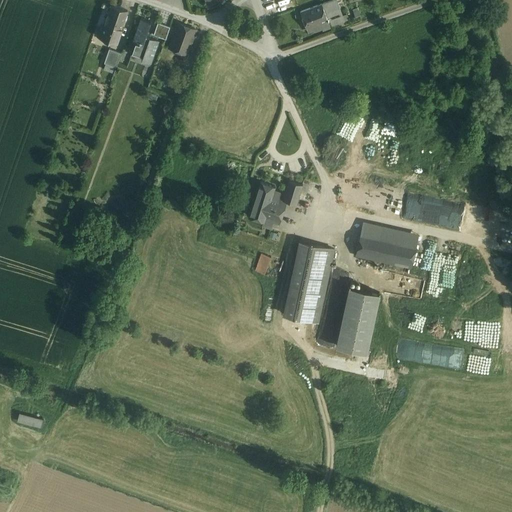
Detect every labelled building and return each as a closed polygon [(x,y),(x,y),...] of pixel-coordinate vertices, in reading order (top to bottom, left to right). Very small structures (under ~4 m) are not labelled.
[(322,3),(301,11),(307,28),(329,20),(326,12),(322,3)] [(128,9),(112,4),(106,22),(122,27),(128,9)] [(339,7),(326,12),(329,20),(342,15),(339,7)] [(159,38),(146,33),(151,20),(142,16),(134,38),(138,39),(137,41),(136,41),(132,51),(134,52),(134,51),(143,54),(142,58),(151,61),(159,38)] [(171,25),(158,21),(154,34),(166,38),(171,25)] [(122,27),(106,22),(102,32),(109,34),(108,38),(117,41),(122,27)] [(196,28),(178,22),(170,46),(188,52),(196,28)] [(122,52),(110,48),(105,62),(117,66),(122,52)] [(303,184),(289,179),(283,198),(275,222),(279,223),(287,200),(297,203),(303,184)] [(276,185),(261,180),(249,215),(264,220),(262,224),(272,227),(273,221),(275,222),(283,198),(279,196),(281,192),(274,190),(276,185)] [(340,201),(379,208),(382,192),(343,185),(340,201)] [(508,231),(508,222),(494,222),(494,231),(508,231)] [(417,241),(362,229),(356,255),(412,267),(417,241)] [(334,247),(300,240),(285,312),(319,319),(334,247)] [(271,255),(262,252),(256,269),(265,272),(271,255)] [(380,291),(350,284),(337,343),(367,350),(380,291)] [(18,420),(42,428),(45,419),(20,411),(18,420)]
